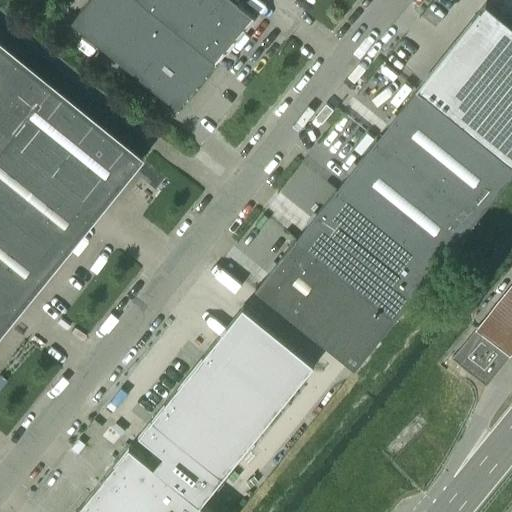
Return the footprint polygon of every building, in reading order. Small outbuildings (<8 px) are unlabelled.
[(179,108),(254,16),(235,0),(88,0),(72,21),(179,108)] [(418,86),(424,91),(511,162),(511,21),(486,1),(418,86)] [(0,329),(140,157),(0,43),(0,329)] [(338,186),(440,263),(511,174),(511,166),(416,89),(338,186)] [(403,308),(440,263),(338,186),(302,229),(403,308)] [(354,368),(403,308),(302,229),(255,288),(354,368)] [(510,350),(511,351),(511,281),(478,323),(480,325),(479,327),(508,351),(510,350)] [(510,354),(511,352),(511,351),(510,350),(508,351),(479,327),(480,325),(478,323),(476,326),(476,327),(454,354),(453,353),(451,356),(454,358),(454,357),(484,381),(483,382),(486,384),(488,381),(486,380),(509,353),(510,354)] [(213,511),(135,448),(136,447),(133,444),(132,446),(129,443),(127,445),(128,446),(90,493),(89,492),(88,494),(88,495),(74,511),(213,511)]
